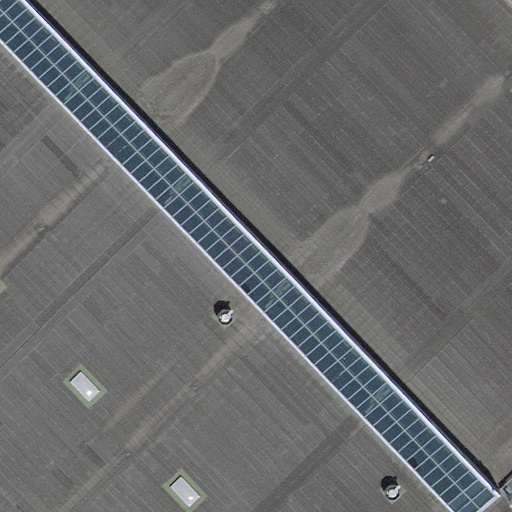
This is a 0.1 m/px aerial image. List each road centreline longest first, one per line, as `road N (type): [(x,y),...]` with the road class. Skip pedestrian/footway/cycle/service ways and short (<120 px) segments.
road 1 (motorway): [(511,113),(255,423)]
road 2 (primary): [(273,0),(84,217)]
road 3 (motorway): [(344,511),(511,308)]
road 4 (motorway): [(255,423),(163,511)]
road 5 (primary): [(84,217),(0,304)]
